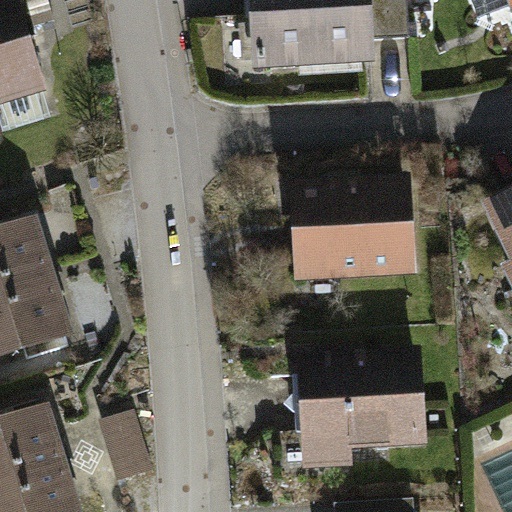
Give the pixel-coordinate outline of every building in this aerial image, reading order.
[(22,0),(0,0),(0,106),(52,91),(22,0)] [(49,0),(28,0),(36,26),(55,21),(49,0)] [(367,0),(248,0),(250,33),(253,94),(372,88),(371,68),(412,66),(409,1),(367,3),(367,0)] [(511,0),(498,0),(511,37),(511,0)] [(412,208),(287,210),(289,296),(413,293),(412,208)] [(511,219),(482,233),(511,298),(511,219)] [(0,329),(51,313),(31,253),(0,263),(0,329)] [(0,395),(70,373),(51,313),(0,329),(0,395)] [(424,380),(298,382),(300,493),(351,492),(351,477),(391,476),(391,462),(426,462),(424,380)] [(0,483),(68,462),(48,402),(0,417),(0,483)] [(110,450),(144,439),(135,413),(101,424),(110,450)] [(118,476),(152,466),(144,439),(110,450),(118,476)] [(0,511),(83,511),(68,462),(0,483),(0,511)] [(511,511),(511,477),(475,497),(483,511),(511,511)]
